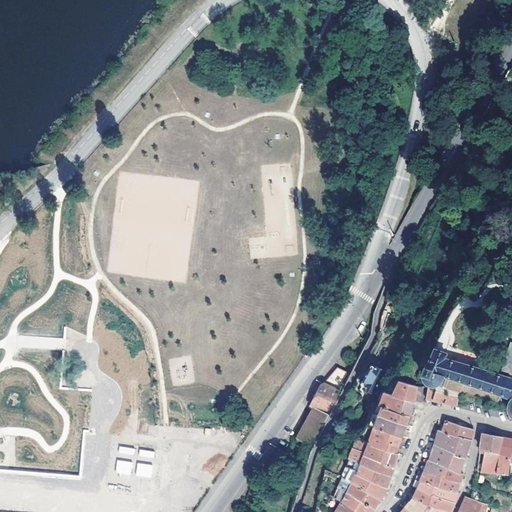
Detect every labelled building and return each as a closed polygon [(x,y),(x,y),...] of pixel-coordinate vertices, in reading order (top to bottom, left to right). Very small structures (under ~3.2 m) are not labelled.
[(137,274),(139,251),(113,249),(111,272),(137,274)] [(159,279),(186,281),(187,262),(158,259),(158,255),(159,255),(159,253),(148,252),(147,269),(160,270),(159,279)] [(439,375),(510,398),(508,399),(507,402),(506,406),(506,409),(508,413),(511,416),(511,345),(510,345),(504,371),(510,373),(509,379),(480,369),(443,358),(445,352),(433,349),(427,367),(424,369),(422,371),(422,373),(422,376),(423,378),(424,380),(426,382),(429,383),(431,383),(434,382),(436,380),(438,378),(439,375)] [(372,391),(382,370),(370,363),(368,364),(358,384),(364,387),(369,390),(372,391)] [(319,385),(308,405),(312,407),(328,417),(341,392),(339,391),(348,373),(337,367),(319,385)] [(372,391),(377,393),(386,372),(382,370),(372,391)] [(399,396),(403,381),(397,379),(391,394),(399,396)] [(415,395),(414,387),(414,385),(403,381),(399,396),(411,400),(415,395)] [(436,400),(456,405),(457,397),(458,393),(429,386),(427,386),(426,388),(424,398),(436,400)] [(369,390),(364,387),(361,392),(366,395),(369,390)] [(399,396),(391,394),(385,405),(407,414),(409,407),(411,400),(399,396)] [(407,414),(385,405),(380,403),(375,413),(403,423),(406,418),(407,414)] [(312,407),(296,437),(312,447),(328,417),(312,407)] [(403,423),(375,413),(370,424),(376,427),(400,435),(402,429),(403,423)] [(471,429),(444,420),(443,421),(442,425),(441,431),(440,431),(453,436),(468,441),(470,434),(471,429)] [(397,441),(400,435),(376,427),(369,442),(394,451),(397,441)] [(435,437),(433,443),(447,450),(453,436),(440,431),(441,431),(437,429),(436,430),(435,437)] [(511,439),(499,436),(481,433),(478,451),(482,452),(479,471),(506,474),(509,461),(511,448),(511,439)] [(466,447),(468,441),(453,436),(447,450),(463,457),(466,447)] [(369,442),(358,439),(357,439),(350,451),(392,466),(395,458),(397,453),(394,451),(369,442)] [(457,471),(463,457),(447,450),(433,443),(430,450),(424,448),(420,456),(423,457),(428,458),(443,465),(457,471)] [(119,453),(133,455),(134,449),(120,446),(119,453)] [(369,471),(390,474),(391,471),(392,466),(350,451),(347,458),(359,465),(369,471)] [(381,492),(385,486),(354,474),(359,465),(347,458),(340,477),(350,482),(377,498),(381,492)] [(439,476),(443,465),(428,458),(425,465),(423,470),(439,476)] [(116,460),(116,473),(131,474),(131,461),(116,460)] [(151,477),(152,464),(136,463),(135,476),(151,477)] [(369,471),(359,465),(354,474),(385,486),(387,480),(390,474),(369,471)] [(461,473),(457,471),(443,465),(439,476),(436,485),(455,491),(459,479),(461,473)] [(419,480),(436,485),(439,476),(423,470),(421,475),(419,480)] [(436,485),(419,480),(418,482),(413,479),(411,485),(416,487),(413,495),(430,503),(447,511),(451,503),(455,491),(436,485)] [(375,502),(377,498),(350,482),(345,493),(372,508),(375,502)] [(368,511),(372,508),(345,493),(342,497),(337,494),(335,499),(340,501),(352,511),(368,511)] [(406,502),(403,507),(412,511),(424,511),(430,503),(413,495),(406,502)] [(461,502),(457,511),(458,511),(482,511),(485,505),(485,503),(470,498),(464,496),(461,502)] [(352,511),(340,501),(337,507),(341,511),(340,511),(352,511)] [(446,511),(447,511),(430,503),(424,511),(446,511)]
